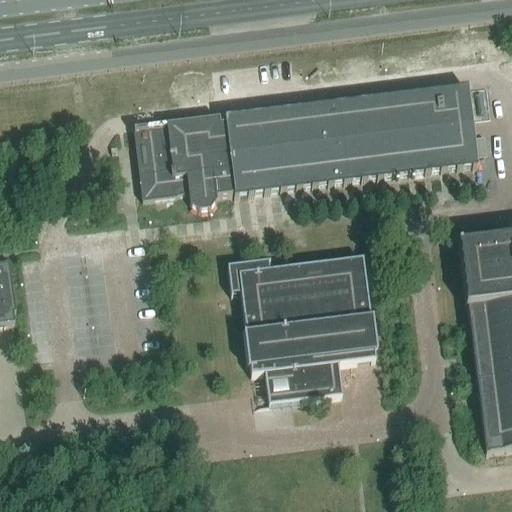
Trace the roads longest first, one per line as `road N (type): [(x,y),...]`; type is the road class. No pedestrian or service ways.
road 1 (unclassified): [(0,72),(511,10)]
road 2 (primary): [(0,41),(332,0)]
